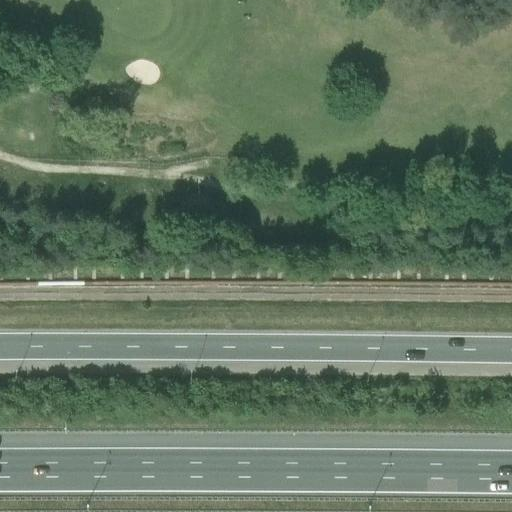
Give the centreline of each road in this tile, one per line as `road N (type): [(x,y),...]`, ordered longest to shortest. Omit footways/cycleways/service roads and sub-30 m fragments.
road 1 (trunk): [(511,352),(0,349)]
road 2 (track): [(0,298),(511,297)]
road 3 (motorway): [(511,474),(0,473)]
road 4 (track): [(511,188),(441,178),(288,192),(232,189),(160,170)]
road 5 (track): [(210,165),(67,176),(0,155)]
